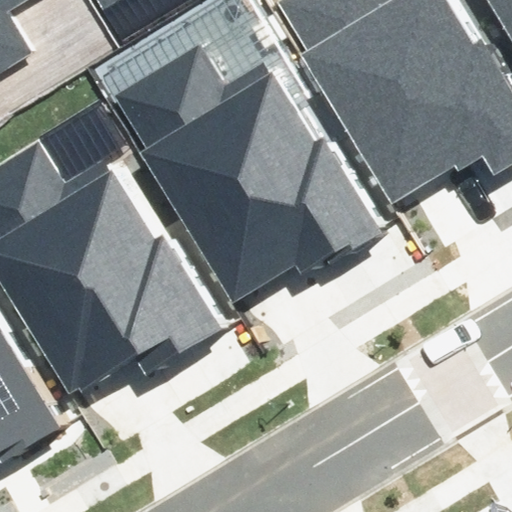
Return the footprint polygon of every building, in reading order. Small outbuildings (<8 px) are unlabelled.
[(1,14),(24,0),(0,0),(0,71),(26,56),(1,14)] [(457,167),(460,173),(483,159),(495,178),(511,167),(511,88),(486,45),(475,51),(444,0),(271,0),(395,204),(457,167)] [(511,0),(492,0),(511,32),(511,0)] [(294,266),(304,283),(396,228),(338,133),(313,148),(264,69),(226,92),(197,44),(106,99),(232,304),(294,266)] [(136,356),(147,374),(238,318),(180,223),(155,238),(106,159),(68,182),(39,134),(0,157),(0,273),(74,394),(136,356)] [(0,467),(63,430),(0,324),(0,467)]
